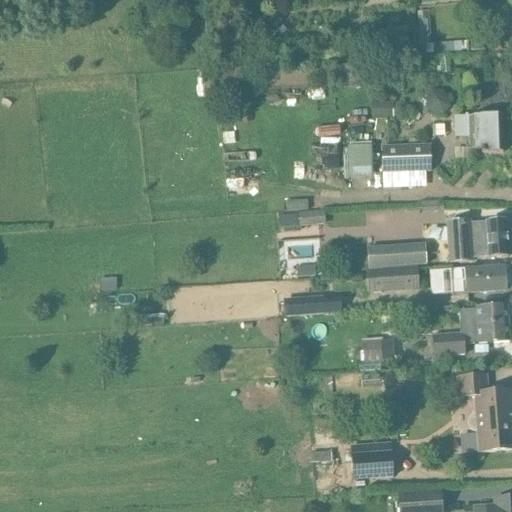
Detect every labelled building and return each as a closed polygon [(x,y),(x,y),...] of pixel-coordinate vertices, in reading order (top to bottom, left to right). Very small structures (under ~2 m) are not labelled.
[(377,55),(392,54),(407,53),(407,48),(409,44),(408,32),(391,33),(391,35),(376,36),(377,55)] [(484,42),(470,42),(470,52),(484,52),(484,42)] [(186,52),(186,43),(168,44),(168,53),(186,52)] [(449,58),(439,59),(441,74),(451,73),(449,58)] [(425,100),(426,110),(433,116),(444,115),(450,108),(450,99),(442,92),(432,92),(425,100)] [(392,104),(371,105),(372,120),(393,119),(392,104)] [(469,140),(469,151),(455,151),(455,161),(469,161),(469,154),(502,153),(501,117),(454,119),(454,140),(469,140)] [(373,145),(350,145),(349,178),(372,178),(373,145)] [(431,146),(382,147),(383,190),(425,188),(425,174),(431,174),(431,146)] [(420,214),(443,213),(442,203),(419,204),(420,214)] [(324,213),(297,215),(298,229),(325,227),(324,213)] [(506,223),(470,225),(470,223),(446,224),(448,266),(473,265),(473,261),(508,258),(506,223)] [(424,246),(379,249),(381,271),(426,268),(424,246)] [(368,294),(419,291),(418,270),(367,273),(368,294)] [(452,272),(452,281),(454,296),(505,292),(504,270),(467,273),(467,271),(452,272)] [(118,281),(99,281),(100,293),(109,293),(118,293),(118,281)] [(325,298),(283,301),(284,319),(342,314),(341,300),(325,301),(325,298)] [(506,307),(475,310),(476,319),(471,321),(469,325),(468,329),(469,333),(471,336),(473,337),(477,336),(478,346),(509,343),(506,307)] [(154,316),(134,317),(135,329),(154,328),(164,328),(163,315),(154,316)] [(432,336),(432,358),(463,357),(462,335),(432,336)] [(356,345),(356,364),(358,364),(380,363),(393,362),(393,343),(356,345)] [(380,363),(358,364),(359,373),(380,372),(380,363)] [(379,376),(360,378),(361,390),(380,389),(379,376)] [(475,399),(476,413),(469,420),(468,422),(468,426),(469,430),(473,434),(478,437),(479,455),(511,452),(511,392),(487,395),(486,378),(458,379),(459,400),(475,399)] [(391,454),(350,457),(352,483),(363,482),(373,482),(394,480),(391,454)] [(439,494),(400,497),(400,511),(439,511),(441,511),(439,494)] [(495,508),(475,510),(474,511),(511,511),(511,501),(494,502),(495,508)]
